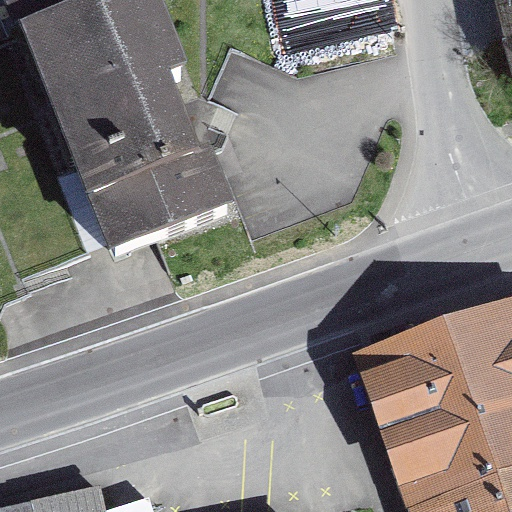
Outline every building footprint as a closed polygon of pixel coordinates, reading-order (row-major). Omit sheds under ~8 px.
[(109,0),(6,0),(22,39),(27,37),(109,0)] [(147,0),(110,0),(109,0),(27,37),(115,259),(226,216),(202,156),(190,161),(161,88),(180,81),(147,0)] [(511,477),(511,319),(365,369),(414,509),(511,477)] [(511,511),(511,477),(414,509),(414,511),(511,511)] [(4,511),(102,511),(98,492),(4,511)]
